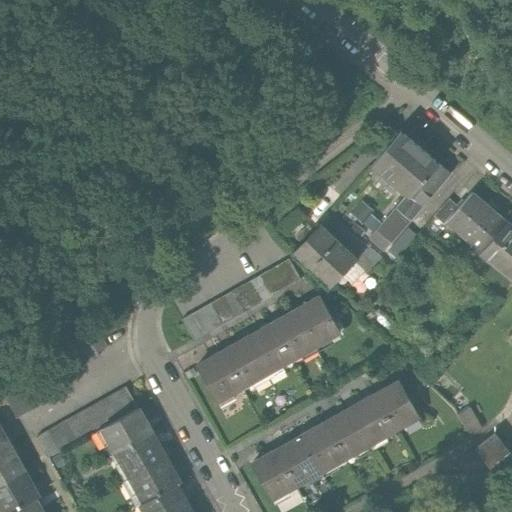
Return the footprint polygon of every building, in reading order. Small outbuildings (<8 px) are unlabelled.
[(384,172),(412,196),(443,160),(415,136),(384,172)] [(378,236),(391,247),(455,171),(443,160),(412,196),(378,236)] [(489,253),(511,225),(511,221),(477,192),(452,221),(489,253)] [(326,223),(298,257),(341,292),(369,257),(326,223)] [(511,278),(511,225),(489,253),(486,256),(511,278)] [(283,264),(179,321),(191,344),(295,287),(283,264)] [(318,352),(342,338),(319,299),(295,314),(318,352)] [(272,327),(294,366),(318,352),(295,314),(272,327)] [(247,342),(270,380),(294,366),(272,327),(247,342)] [(81,368),(109,352),(98,334),(71,349),(74,354),(81,368)] [(223,356),(245,393),(270,380),(247,342),(223,356)] [(50,373),(58,388),(85,374),(74,354),(47,368),(50,373)] [(197,372),(219,409),(245,393),(223,356),(197,372)] [(29,392),(37,405),(60,392),(50,373),(26,386),(29,392)] [(427,416),(404,378),(380,392),(402,430),(427,416)] [(138,410),(126,388),(42,435),(54,457),(138,410)] [(9,404),(19,421),(39,409),(37,405),(29,392),(9,404)] [(355,407),(379,445),(402,430),(380,392),(355,407)] [(331,422),(355,460),(379,445),(355,407),(331,422)] [(494,428),(510,451),(511,449),(511,407),(492,422),(494,428)] [(104,432),(119,457),(159,435),(145,409),(104,432)] [(306,437),(328,475),(355,460),(331,422),(306,437)] [(0,428),(0,460),(20,449),(6,425),(0,428)] [(490,465),(509,450),(493,431),(474,447),(490,465)] [(159,435),(119,457),(131,481),(172,461),(159,435)] [(281,452),(303,490),(328,475),(306,437),(281,452)] [(0,460),(0,489),(33,471),(20,449),(0,460)] [(255,467),(277,505),(303,490),(281,452),(255,467)] [(172,461),(131,481),(144,507),(184,485),(172,461)] [(0,489),(0,504),(4,511),(16,511),(43,497),(46,494),(33,471),(0,489)] [(184,485),(144,507),(146,511),(192,511),(197,510),(184,485)] [(51,511),(43,497),(16,511),(51,511)]
